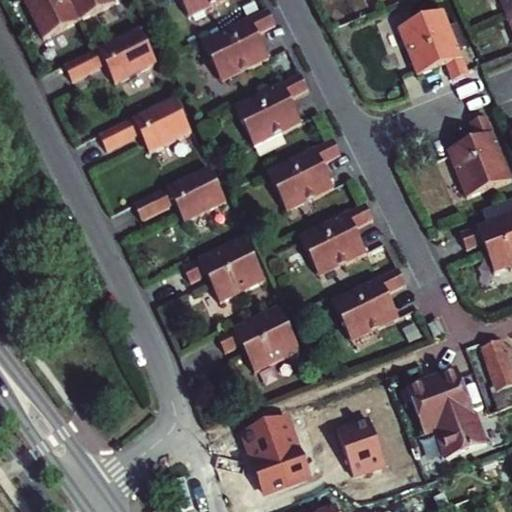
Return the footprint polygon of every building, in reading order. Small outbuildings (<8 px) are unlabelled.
[(21,0),(43,42),(79,24),(66,0),(21,0)] [(111,0),(66,0),(79,24),(115,6),(111,0)] [(178,0),(188,18),(224,0),(178,0)] [(511,0),(500,0),(506,13),(511,10),(511,0)] [(268,10),(201,45),(221,84),(269,59),(257,35),(276,25),(268,10)] [(438,11),(393,29),(414,78),(442,66),(449,81),(465,74),(438,11)] [(95,54),(64,70),(72,86),(105,69),(114,87),(156,66),(139,32),(95,54)] [(301,75),(234,110),(254,150),(302,125),(289,101),(309,90),(301,75)] [(192,136),(175,102),(100,140),(107,156),(140,139),(149,158),(192,136)] [(510,182),(484,118),(468,124),(474,140),(446,152),(465,200),(510,182)] [(286,214),(335,190),(322,166),(342,156),(334,141),(267,175),(286,214)] [(210,172),(134,209),(141,224),(174,208),(184,227),(227,205),(210,172)] [(367,207),(300,240),(320,280),(368,255),(356,233),(375,222),(367,207)] [(511,266),(511,215),(459,237),(466,253),(482,246),(494,274),(511,266)] [(245,240),(183,272),(190,288),(207,280),(220,307),(266,283),(245,240)] [(400,271),(333,306),(353,345),(401,321),(388,297),(407,287),(400,271)] [(280,309),(217,342),(225,358),(241,350),(254,376),(301,352),(280,309)] [(497,412),(511,406),(511,372),(500,342),(482,349),(499,393),(490,396),(497,412)] [(406,390),(422,436),(434,432),(444,463),(483,448),(457,371),(406,390)] [(367,386),(371,396),(389,389),(386,379),(367,386)] [(277,505),(279,511),(293,511),(335,495),(342,493),(385,475),(380,464),(377,456),(341,471),(339,467),(327,471),(310,426),(325,420),(324,417),(367,400),(362,388),(285,417),(286,420),(231,442),(257,511),(277,505)] [(398,470),(416,463),(411,451),(394,458),(398,470)] [(385,475),(398,470),(394,458),(380,464),(385,475)] [(398,470),(385,475),(342,493),(347,506),(390,488),(389,485),(419,474),(416,463),(398,470)] [(409,511),(404,498),(391,503),(394,511),(391,511),(409,511)]
